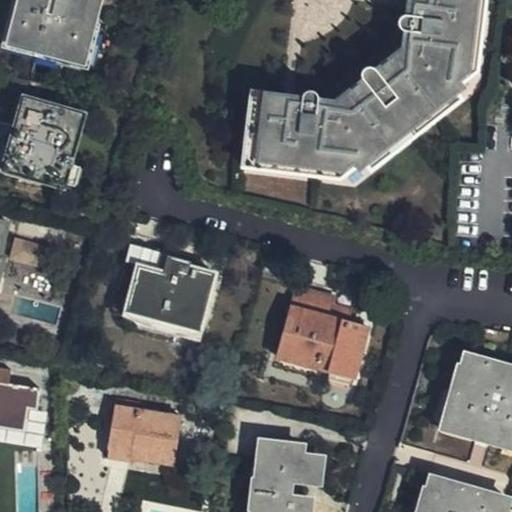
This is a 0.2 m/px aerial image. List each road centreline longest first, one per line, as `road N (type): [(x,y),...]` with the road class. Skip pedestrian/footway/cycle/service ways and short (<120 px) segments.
road 1 (residential): [(430,274),(146,195)]
road 2 (residential): [(362,511),(430,274)]
road 3 (unknown): [(146,195),(195,0)]
